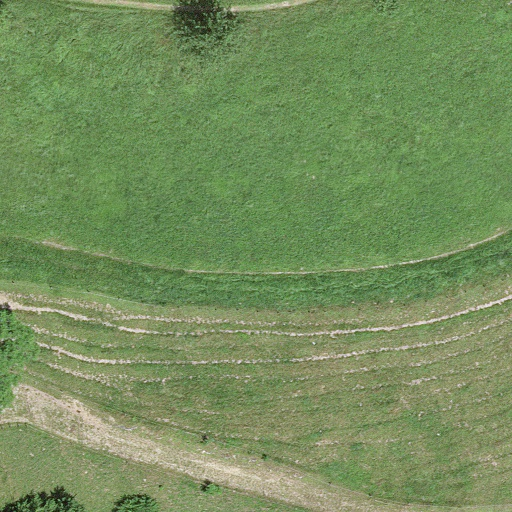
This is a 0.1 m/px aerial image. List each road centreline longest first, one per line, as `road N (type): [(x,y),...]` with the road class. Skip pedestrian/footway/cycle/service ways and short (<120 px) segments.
road 1 (track): [(0,246),(150,276),(336,281),(491,252),(511,241)]
road 2 (track): [(0,411),(57,416),(190,462),(349,506),(402,511)]
road 3 (track): [(324,0),(168,0)]
